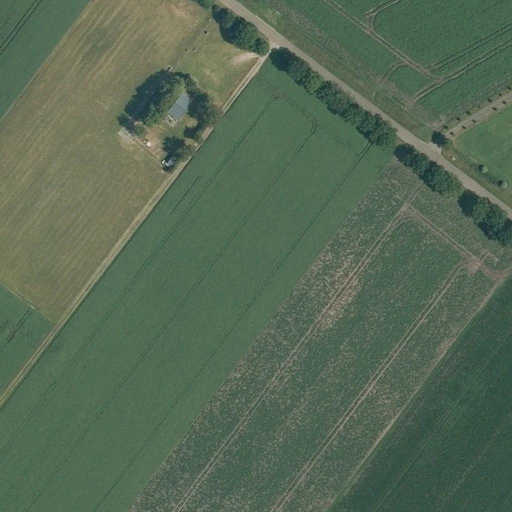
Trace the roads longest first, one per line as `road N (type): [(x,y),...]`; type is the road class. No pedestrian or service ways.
road 1 (track): [(277,40),(0,402)]
road 2 (unclassified): [(511,216),(224,0)]
